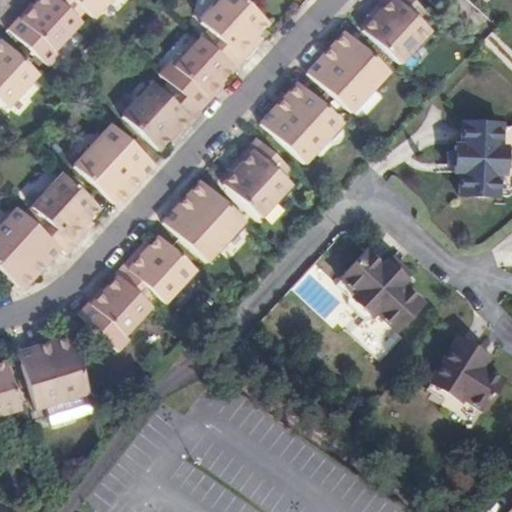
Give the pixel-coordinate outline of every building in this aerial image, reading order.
[(16,22),(5,34),(47,72),(59,59),(53,55),(80,26),(78,25),(50,0),(42,0),(32,12),(29,9),(16,22)] [(50,0),(78,25),(86,16),(92,22),(112,0),(50,0)] [(205,32),(197,41),(230,72),(231,73),(245,58),(260,42),(255,38),(265,27),(235,0),(219,0),(197,24),(205,32)] [(371,21),(361,32),(398,66),(429,32),(421,25),(429,17),(410,0),(381,0),(377,5),(366,16),(371,21)] [(305,76),(349,119),(388,76),(344,35),(328,50),(318,61),(306,75),(305,76)] [(160,82),(197,116),(207,105),(220,91),(221,90),(216,86),(230,72),(197,41),(172,67),(167,64),(155,77),(160,82)] [(0,108),(6,113),(38,79),(0,45),(0,108)] [(166,141),(173,148),(183,136),(200,118),(197,116),(160,82),(154,89),(148,84),(118,118),(155,152),(166,141)] [(299,85),(279,105),(265,120),(260,126),(304,167),(342,126),(299,85)] [(511,127),(459,124),(456,153),(445,152),(445,165),(436,166),(438,175),(451,178),(457,178),(456,205),(507,205),(507,200),(511,194),(511,127)] [(108,128),(71,168),(115,209),(134,190),(153,170),(108,128)] [(284,178),(290,172),(255,141),(242,154),(231,166),(226,171),(231,177),(223,186),(258,220),(291,183),(284,178)] [(63,173),(61,175),(99,210),(99,209),(100,207),(63,173)] [(58,252),(64,258),(79,241),(92,227),(94,225),(88,221),(99,210),(61,175),(30,209),(37,217),(30,226),(58,252)] [(203,264),(242,223),(200,185),(188,198),(185,202),(171,216),(164,223),(161,226),(203,264)] [(30,226),(15,213),(0,229),(0,278),(18,295),(58,252),(30,226)] [(163,308),(194,275),(157,241),(149,250),(144,245),(142,247),(125,265),(113,277),(117,280),(148,309),(156,300),(163,308)] [(425,298),(390,262),(374,259),(361,272),(350,269),(334,283),(314,267),(291,295),(378,365),(425,298)] [(123,336),(148,309),(117,280),(104,293),(101,290),(99,291),(87,304),(77,315),(118,354),(130,342),(123,336)] [(489,362),(457,339),(421,395),(470,428),(503,380),(484,373),(489,362)] [(31,416),(86,400),(70,342),(13,359),(31,416)] [(0,421),(20,416),(5,367),(0,368),(0,421)]
